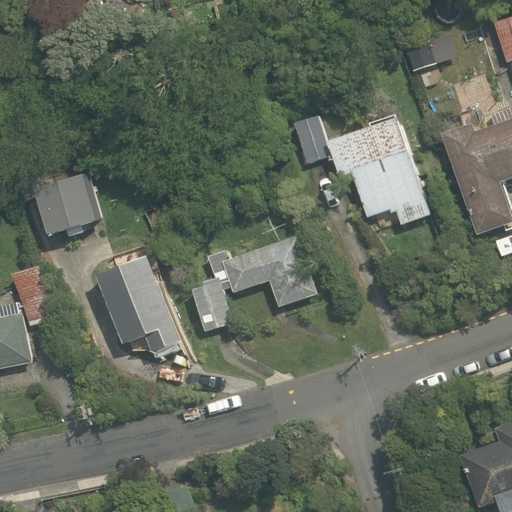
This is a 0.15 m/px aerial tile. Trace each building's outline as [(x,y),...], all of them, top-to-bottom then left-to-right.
[(388,10),(396,33),(414,27),(406,4),(388,10)] [(511,10),(492,20),(511,66),(511,10)] [(298,124),(309,163),(334,156),(323,117),(298,124)] [(406,225),(435,215),(402,117),(332,141),(345,180),(357,176),(371,218),(395,210),(396,213),(401,211),(406,225)] [(445,133),(478,239),(511,228),(511,222),(500,184),(511,180),(511,124),(478,135),(475,124),(445,133)] [(44,192),(58,237),(105,222),(91,177),(44,192)] [(196,293),(210,335),(239,325),(228,293),(236,290),(238,296),(274,283),(283,309),(322,296),(303,239),(235,262),(232,253),(212,260),(219,282),(209,285),(210,289),(196,293)] [(102,275),(131,350),(157,351),(184,343),(161,280),(163,280),(154,256),(102,275)] [(32,327),(61,319),(47,266),(19,274),(32,327)] [(0,368),(37,361),(27,314),(23,314),(21,301),(0,304),(0,368)] [(511,511),(511,417),(494,423),(498,433),(463,445),(482,503),(500,497),(504,511),(511,511)] [(159,496),(163,511),(195,511),(188,487),(159,496)]
